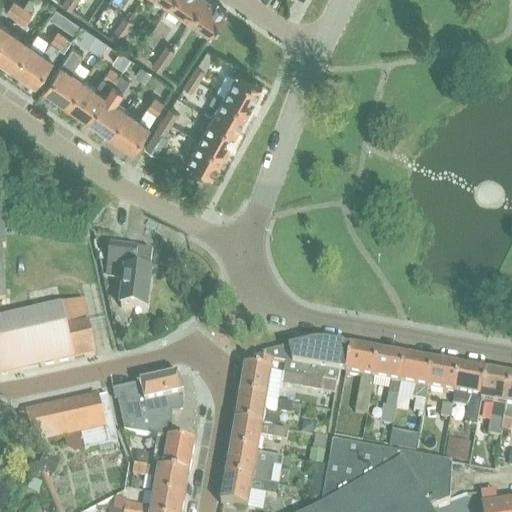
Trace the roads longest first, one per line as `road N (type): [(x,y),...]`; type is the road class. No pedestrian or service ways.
road 1 (residential): [(511,357),(285,315),(255,292),(243,246)]
road 2 (residential): [(243,246),(143,201),(0,105)]
road 3 (residential): [(243,246),(317,50)]
road 4 (residential): [(0,390),(178,354),(205,359)]
road 5 (residential): [(205,511),(222,409),(221,386),(205,359)]
